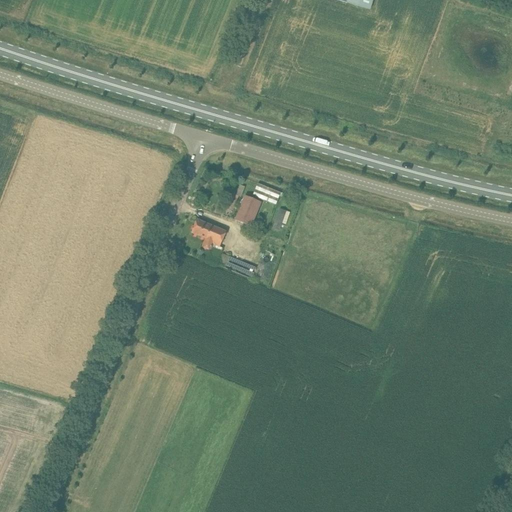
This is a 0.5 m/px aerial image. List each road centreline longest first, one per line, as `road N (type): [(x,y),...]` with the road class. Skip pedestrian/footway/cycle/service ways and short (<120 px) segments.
road 1 (primary): [(511,194),(210,113),(0,46)]
road 2 (unclassified): [(45,511),(204,137)]
road 3 (tertiary): [(204,137),(511,219)]
road 4 (tertiary): [(0,70),(204,137)]
